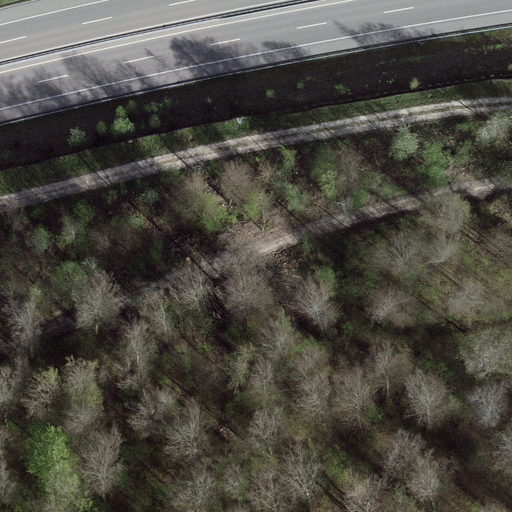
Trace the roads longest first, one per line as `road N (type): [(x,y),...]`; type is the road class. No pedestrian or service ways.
road 1 (track): [(0,346),(279,240),(383,207),(511,180)]
road 2 (track): [(0,205),(211,150),(511,104)]
road 3 (motorway): [(0,91),(461,0)]
road 4 (motorway): [(185,0),(0,43)]
